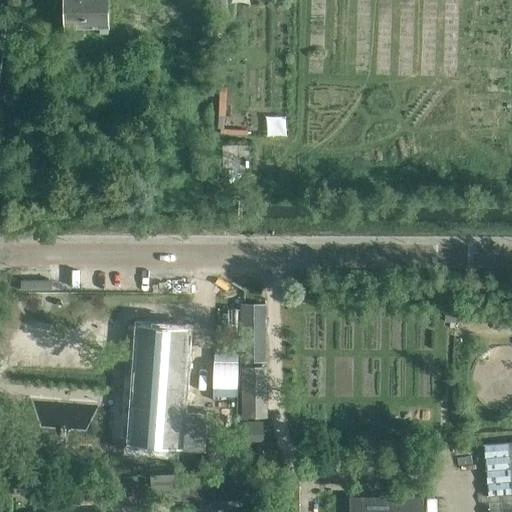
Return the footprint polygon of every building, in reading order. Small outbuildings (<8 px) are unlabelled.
[(65,0),(66,29),(66,37),(83,38),(83,28),(100,27),(100,32),(108,32),(107,0),(65,0)] [(174,132),(174,140),(187,140),(187,132),(174,132)] [(265,303),(242,303),(244,361),(266,361),(265,303)] [(492,303),(444,303),(445,320),(493,321),(492,303)] [(159,325),(140,324),(128,323),(123,392),(135,393),(134,416),(121,416),(119,439),(132,439),(131,443),(180,447),(204,444),(206,412),(181,410),(188,327),(159,325)] [(246,416),(255,416),(267,416),(266,367),(255,367),(246,367),(246,416)] [(511,511),(511,441),(484,444),(488,497),(489,511),(511,511)] [(237,498),(236,471),(188,472),(188,499),(237,498)] [(299,511),(300,485),(275,485),(274,511),(299,511)] [(345,486),(345,497),(344,511),(429,511),(430,486),(345,486)] [(108,490),(86,490),(86,499),(108,499),(108,490)]
